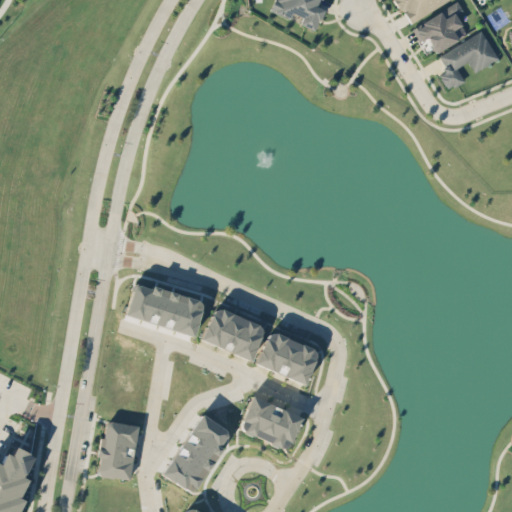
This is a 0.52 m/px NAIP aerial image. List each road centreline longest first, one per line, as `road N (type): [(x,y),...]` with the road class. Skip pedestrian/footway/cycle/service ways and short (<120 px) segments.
road 1 (tertiary): [(63,511),(123,164),(193,0)]
road 2 (tertiary): [(168,0),(102,159),(41,511)]
road 3 (residential): [(442,113),(365,0)]
